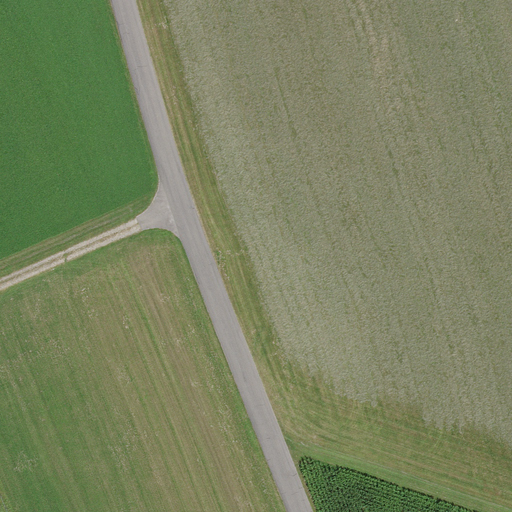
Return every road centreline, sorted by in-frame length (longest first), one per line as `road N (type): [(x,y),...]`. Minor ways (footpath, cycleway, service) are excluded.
road 1 (residential): [(309,511),(184,210),(128,0)]
road 2 (track): [(0,292),(184,210)]
